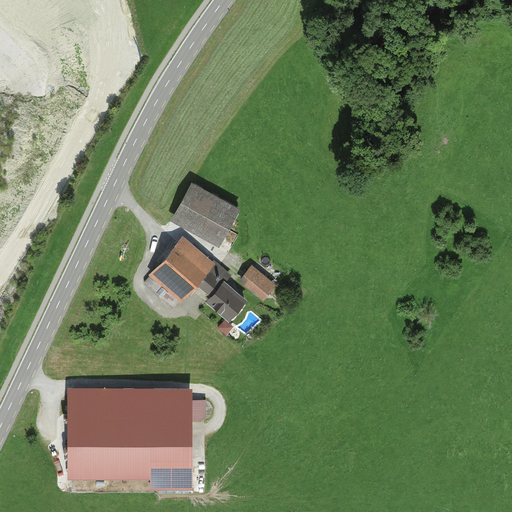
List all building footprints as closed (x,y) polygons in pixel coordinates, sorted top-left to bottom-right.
[(238,207),(190,182),(171,220),(218,244),(238,207)] [(229,276),(182,236),(150,273),(180,299),(193,284),(207,296),(204,300),(227,320),(246,298),(225,280),(229,276)] [(275,285),(251,265),(238,281),(263,300),(275,285)] [(233,327),(225,321),(219,328),(227,335),(233,327)] [(192,388),(68,388),(68,480),(151,480),(151,490),(192,490),(192,388)]
